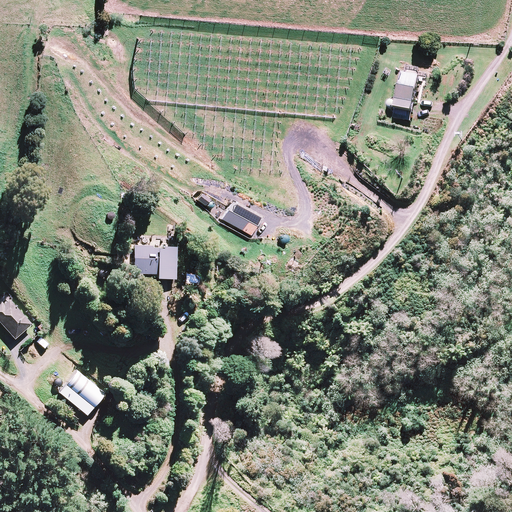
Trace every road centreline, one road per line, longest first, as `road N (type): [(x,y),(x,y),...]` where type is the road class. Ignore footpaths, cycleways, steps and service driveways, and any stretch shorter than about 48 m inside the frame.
road 1 (unclassified): [(511,34),(465,104),(426,190),(374,257),(349,281),(243,318),(219,373),(207,461)]
road 2 (unclassified): [(0,372),(83,442),(141,511)]
